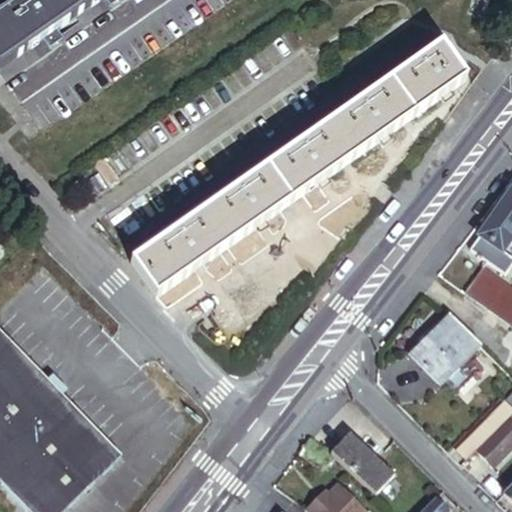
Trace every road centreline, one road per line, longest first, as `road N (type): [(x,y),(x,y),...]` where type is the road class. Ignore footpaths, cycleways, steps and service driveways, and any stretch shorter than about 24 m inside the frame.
road 1 (residential): [(255,430),(0,169)]
road 2 (secondary): [(317,353),(511,107)]
road 3 (residential): [(480,511),(317,353)]
road 4 (residential): [(153,0),(17,94)]
